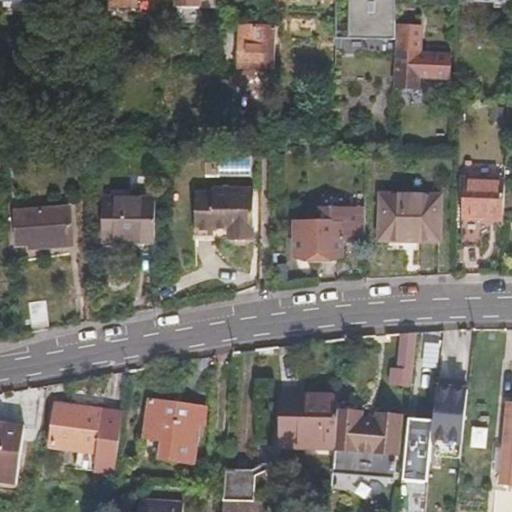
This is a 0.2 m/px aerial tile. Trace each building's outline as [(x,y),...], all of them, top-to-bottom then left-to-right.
[(40,0),(2,0),(3,11),(41,12),(40,0)] [(396,37),(397,0),(345,0),(345,35),(396,37)] [(277,64),(277,22),(243,22),(243,64),(277,64)] [(421,50),(401,50),(400,85),(421,86),(421,73),(450,75),(450,54),(421,53),(421,50)] [(157,111),(157,136),(186,136),(186,112),(157,111)] [(461,215),(503,217),(505,179),(463,175),(461,215)] [(128,196),(148,197),(148,176),(129,176),(128,196)] [(213,194),(195,194),(195,233),(213,234),(213,229),(227,230),(227,240),(230,240),(234,245),(247,245),(250,240),(252,240),(252,190),(213,189),(213,194)] [(440,191),(381,189),(381,250),(403,251),(403,249),(418,249),(418,252),(438,252),(440,191)] [(157,238),(157,197),(148,197),(128,196),(106,196),(106,237),(157,238)] [(75,207),(21,210),(22,243),(34,242),(34,248),(42,247),(42,242),(77,239),(75,207)] [(342,220),(296,220),(296,252),(342,252),(342,220)] [(38,328),(50,326),(48,298),(31,299),(33,328),(38,328)] [(442,344),(438,385),(453,387),(456,346),(442,344)] [(279,446),(336,446),(339,410),(341,395),(304,394),(295,401),(280,401),(279,446)] [(205,402),(148,398),(144,435),(165,437),(163,454),(195,457),(198,421),(203,421),(205,402)] [(511,480),(511,400),(508,400),(502,480),(511,480)] [(90,409),(44,404),(39,446),(84,451),(90,409)] [(375,450),(399,452),(403,415),(380,413),(379,420),(361,418),(361,412),(339,410),(336,446),(357,448),(358,442),(376,444),(375,450)] [(0,477),(17,480),(23,430),(0,426),(0,423),(0,422),(0,477)] [(429,433),(406,431),(402,477),(426,479),(429,433)] [(464,444),(465,434),(439,432),(436,464),(462,465),(464,444)] [(95,469),(95,453),(73,452),(72,469),(95,469)] [(258,471),(228,468),(224,511),(263,511),(265,503),(255,502),(258,471)] [(183,511),(185,502),(140,498),(138,511),(183,511)]
